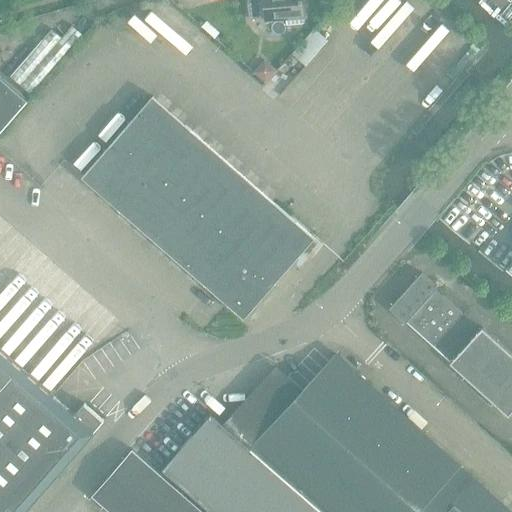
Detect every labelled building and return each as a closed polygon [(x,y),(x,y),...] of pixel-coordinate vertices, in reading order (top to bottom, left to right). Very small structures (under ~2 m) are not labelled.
[(304,25),(301,0),(246,0),(248,20),(264,19),(265,22),(285,20),(285,26),(304,25)] [(83,36),(72,27),(62,39),(52,30),(11,77),(32,95),(83,36)] [(265,59),(253,72),(266,83),(277,71),(265,59)] [(0,131),(27,101),(0,76),(0,131)] [(314,238),(184,125),(152,97),(82,177),(244,318),(314,238)] [(407,321),(434,344),(462,313),(436,290),(438,288),(421,273),(390,309),(406,323),(407,321)] [(357,284),(333,303),(339,310),(363,291),(357,284)] [(450,363),(506,416),(511,410),(511,354),(482,328),(450,363)] [(0,511),(25,511),(95,432),(93,431),(103,420),(84,404),(75,415),(0,349),(0,511)] [(508,511),(479,485),(335,354),(251,449),(211,413),(161,469),(210,511),(508,511)] [(203,511),(132,449),(92,495),(111,511),(203,511)]
